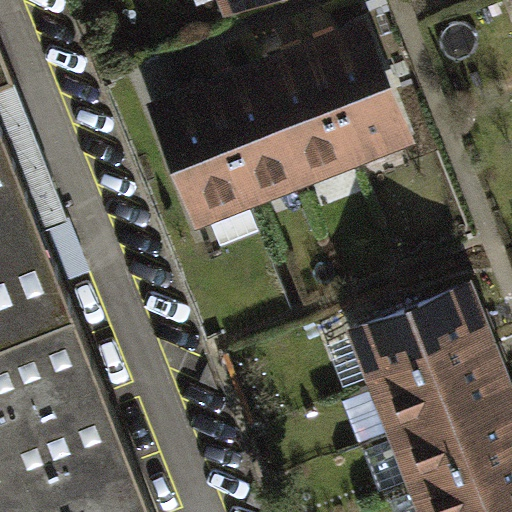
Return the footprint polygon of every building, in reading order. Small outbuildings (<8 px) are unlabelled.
[(363,22),(311,42),(354,150),(405,130),(363,22)] [(311,42),(260,62),(302,170),(354,150),(311,42)] [(260,62),(208,83),(251,190),(302,170),(260,62)] [(208,83),(157,103),(199,210),(251,190),(208,83)] [(0,511),(155,511),(0,114),(0,511)] [(358,326),(378,377),(485,335),(465,284),(358,326)] [(378,377),(398,428),(506,386),(485,335),(378,377)] [(398,428),(418,479),(511,442),(511,402),(506,386),(398,428)] [(511,442),(418,479),(431,511),(484,511),(511,501),(511,442)]
